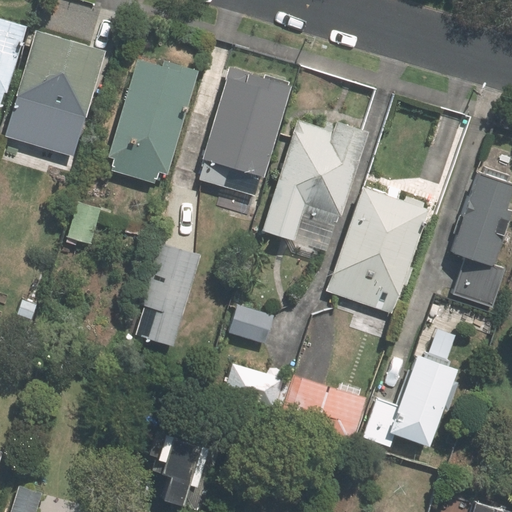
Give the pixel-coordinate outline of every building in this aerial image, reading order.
[(0,94),(22,26),(0,18),(0,94)] [(97,52),(27,34),(2,132),(72,149),(97,52)] [(159,177),(190,70),(158,61),(156,69),(132,62),(101,171),(149,185),(152,175),(159,177)] [(290,84),(227,64),(191,179),(255,199),(290,84)] [(320,255),(358,131),(331,123),(328,132),(292,121),(256,236),(320,255)] [(510,185),(476,173),(449,248),(468,254),(454,291),(489,304),(502,266),(489,261),(499,236),(496,235),(503,215),(505,216),(508,208),(502,206),(510,185)] [(389,311),(423,208),(417,207),(418,200),(401,195),(400,201),(381,195),(383,190),(370,185),(368,191),(361,188),(327,289),(389,311)] [(93,209),(71,202),(61,236),(83,243),(93,209)] [(171,341),(197,254),(161,244),(143,302),(149,304),(140,332),(171,341)] [(35,303),(18,297),(7,329),(24,335),(35,303)] [(262,344),(272,314),(236,303),(227,333),(262,344)] [(451,366),(413,353),(395,407),(372,399),(360,438),(385,447),(389,434),(424,446),(451,366)] [(279,405),(288,380),(275,377),(276,369),(261,366),(260,371),(210,360),(199,397),(275,419),(279,405)] [(343,441),(358,399),(289,374),(288,380),(279,405),(307,414),(302,427),(343,441)] [(152,497),(196,510),(203,485),(183,480),(194,444),(146,430),(140,452),(153,456),(148,473),(158,476),(152,497)] [(14,484),(4,511),(32,511),(40,492),(14,484)] [(509,511),(510,511),(470,499),(466,511),(509,511)]
